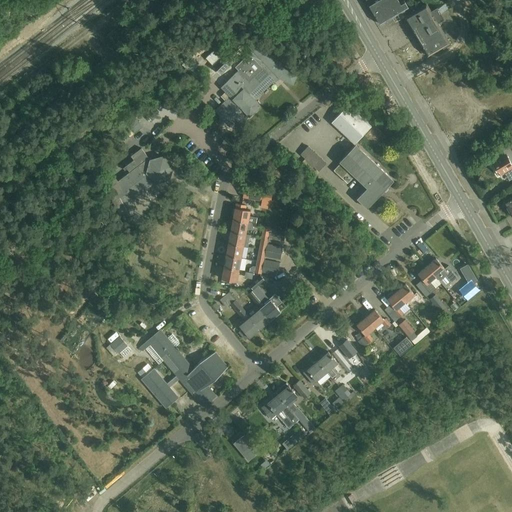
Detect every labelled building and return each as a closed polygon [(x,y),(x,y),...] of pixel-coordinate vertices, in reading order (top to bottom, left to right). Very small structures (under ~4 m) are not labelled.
[(164,0),(150,0),(138,10),(147,21),(168,5),(164,0)] [(366,0),(367,1),(380,24),(403,11),(406,16),(405,17),(428,56),(443,47),(443,48),(450,44),(437,23),(444,19),(437,8),(431,12),(426,4),(415,10),(412,5),(408,7),(404,1),(398,4),(395,0),(366,0)] [(107,35),(116,46),(124,40),(115,29),(107,35)] [(239,71),(222,87),(231,96),(216,110),(229,124),(243,109),(249,116),(260,105),(254,99),(274,80),(275,81),(279,77),(293,84),(297,75),(285,69),(256,39),(248,46),(256,54),(253,57),(249,53),(235,67),(239,71)] [(237,59),(229,50),(213,65),(221,74),(237,59)] [(213,52),(206,59),(212,65),(219,58),(213,52)] [(190,72),(197,66),(189,59),(183,65),(190,72)] [(371,126),(348,104),(332,122),(354,143),(371,126)] [(143,127),(133,113),(125,119),(135,133),(143,127)] [(511,143),(502,149),(505,154),(492,162),(495,168),(494,168),(497,173),(497,172),(499,176),(505,173),(509,179),(511,177),(511,143)] [(390,177),(355,144),(340,161),(341,162),(334,170),(347,183),(354,176),(353,175),(354,174),(367,187),(357,198),(367,208),(393,180),(391,178),(391,177),(390,177)] [(131,156),(134,160),(123,168),(125,170),(127,168),(131,173),(118,182),(116,180),(108,183),(115,198),(113,199),(128,225),(142,218),(131,198),(138,194),(150,185),(155,180),(157,181),(169,178),(172,165),(163,156),(151,160),(150,159),(142,148),(131,156)] [(245,187),(243,197),(270,202),(272,192),(245,187)] [(236,203),(233,219),(252,223),(256,224),(257,217),(249,215),(250,210),(245,209),(246,205),(236,203)] [(233,219),(231,231),(246,234),(247,228),(251,229),(252,223),(233,219)] [(231,231),(228,243),(244,246),(248,246),(250,235),(246,234),(231,231)] [(268,235),(267,241),(283,244),(284,238),(268,235)] [(228,243),(226,255),(241,258),(244,246),(228,243)] [(266,244),(266,249),(265,250),(281,253),(282,247),(266,244)] [(265,250),(264,256),(280,259),(281,253),(265,250)] [(241,258),(226,255),(224,266),(239,269),(241,258)] [(436,258),(427,266),(441,283),(453,273),(447,266),(445,268),(436,258)] [(263,265),(262,266),(278,269),(279,263),(263,260),(263,265)] [(239,269),(224,266),(222,278),(237,281),(239,269)] [(278,269),(262,266),(261,272),(277,275),(278,269)] [(441,283),(427,266),(418,273),(422,279),(420,281),(430,293),(436,288),(435,287),(441,283)] [(254,281),(250,285),(253,289),(258,285),(265,279),(262,276),(254,281)] [(281,288),(289,282),(285,276),(277,283),(281,288)] [(294,287),(289,282),(281,288),(285,294),(294,287)] [(405,284),(396,291),(405,302),(412,297),(417,303),(421,299),(416,292),(414,294),(405,284)] [(455,297),(461,304),(472,294),(467,288),(455,297)] [(253,299),(258,295),(253,290),(248,294),(253,299)] [(405,302),(396,291),(394,293),(393,292),(391,292),(387,296),(387,298),(388,298),(387,299),(396,309),(394,311),(400,317),(404,314),(399,308),(405,302)] [(257,304),(260,308),(270,320),(281,311),(277,306),(282,302),(275,294),(269,298),(270,299),(265,304),(262,300),(257,304)] [(430,299),(445,318),(451,313),(436,294),(430,299)] [(258,295),(253,299),(257,304),(262,300),(258,295)] [(239,314),(242,317),(247,312),(246,311),(236,299),(235,300),(230,304),(239,314)] [(260,308),(250,316),(250,317),(260,329),(270,320),(260,308)] [(386,318),(384,320),(375,309),(366,317),(375,328),(381,322),(386,328),(391,324),(386,318)] [(242,317),(245,321),(239,325),(242,329),(239,332),(245,339),(249,337),(260,329),(250,317),(250,316),(247,312),(242,317)] [(375,328),(366,317),(357,325),(365,335),(363,337),(368,343),(373,339),(368,333),(375,328)] [(407,336),(408,337),(414,344),(417,342),(418,343),(424,337),(423,337),(429,332),(426,328),(417,335),(414,331),(415,330),(405,319),(399,324),(408,335),(407,336)] [(168,338),(161,329),(147,341),(150,344),(163,359),(177,375),(167,383),(154,368),(152,370),(150,367),(147,367),(144,369),(142,372),(142,374),(144,377),(142,379),(166,407),(178,397),(170,387),(179,378),(203,406),(216,395),(207,385),(215,380),(228,366),(216,351),(200,361),(194,368),(193,368),(175,346),(180,343),(172,334),(168,338)] [(118,353),(127,345),(120,336),(110,344),(118,353)] [(393,347),(400,355),(413,345),(406,337),(393,347)] [(357,352),(347,339),(339,346),(349,358),(357,352)] [(328,351),(317,360),(327,372),(334,380),(340,375),(333,367),(338,363),(328,351)] [(317,360),(307,369),(303,372),(313,384),(327,372),(317,360)] [(361,376),(367,384),(373,379),(367,371),(361,376)] [(303,397),(310,391),(300,380),(294,386),(303,397)] [(298,397),(298,396),(286,383),(276,392),(278,394),(293,413),(298,409),(291,401),(297,396),(298,397)] [(340,386),(349,398),(350,399),(358,392),(354,387),(352,388),(347,383),(344,386),(343,384),(340,386)] [(349,398),(340,386),(335,390),(345,401),(349,398)] [(293,413),(278,394),(268,403),(267,402),(267,403),(268,403),(263,407),(262,407),(266,413),(266,415),(268,418),(270,418),(272,419),(277,414),(277,413),(282,409),(289,417),(293,413)] [(320,402),(331,415),(333,414),(331,411),(335,408),(325,397),(320,402)] [(300,420),(308,429),(309,431),(315,426),(306,415),(300,420)] [(302,438),(301,437),(306,433),(302,429),(284,444),(287,449),(299,439),(299,440),(302,438)] [(251,450),(258,444),(248,432),(240,438),(251,450)]
